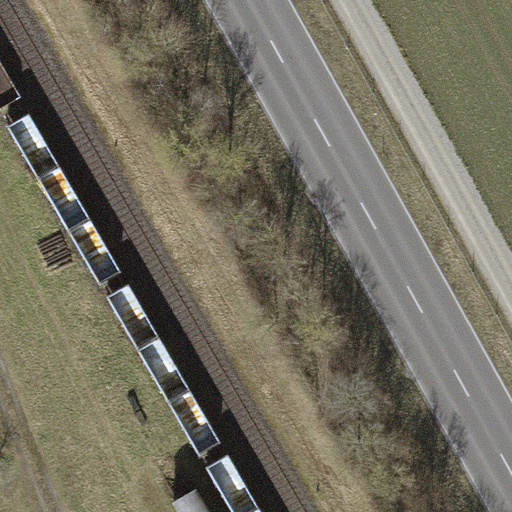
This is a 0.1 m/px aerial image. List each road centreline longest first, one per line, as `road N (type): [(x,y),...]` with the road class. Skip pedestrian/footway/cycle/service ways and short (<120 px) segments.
road 1 (secondary): [(248,0),(511,473)]
road 2 (track): [(353,0),(511,285)]
road 3 (track): [(0,377),(56,511)]
